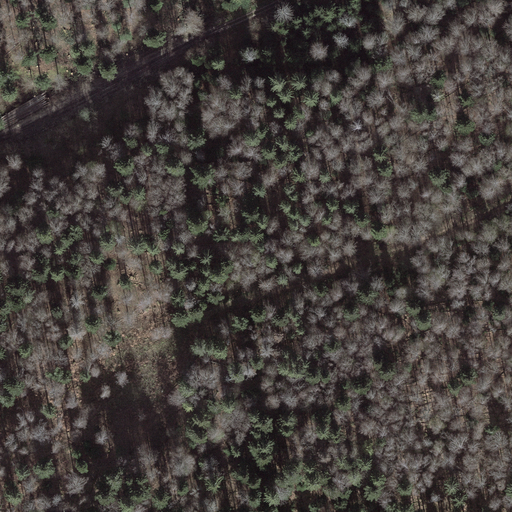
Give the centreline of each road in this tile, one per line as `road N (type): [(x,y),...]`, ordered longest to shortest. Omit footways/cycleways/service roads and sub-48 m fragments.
road 1 (track): [(511,197),(424,240),(189,320)]
road 2 (track): [(281,0),(0,137)]
